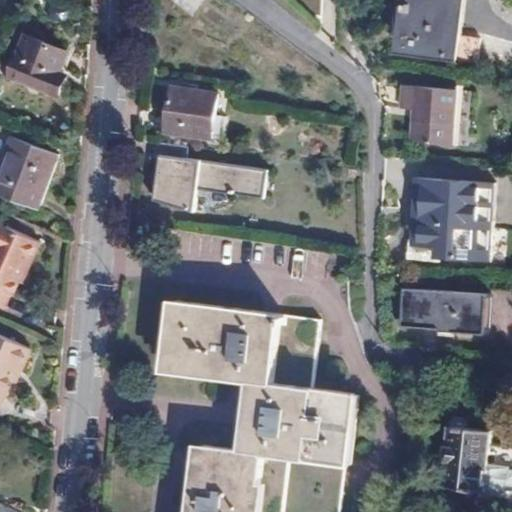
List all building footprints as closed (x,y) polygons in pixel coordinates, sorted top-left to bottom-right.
[(171,0),(192,15),(203,0),(171,0)] [(410,0),(410,8),(432,11),(466,15),(467,0),(477,0),(503,4),(504,0),(410,0)] [(432,11),(410,8),(404,48),(481,58),(484,34),(463,32),(466,15),(432,11)] [(58,72),(62,64),(66,52),(27,35),(11,73),(59,94),(67,76),(58,72)] [(73,69),(62,64),(58,72),(67,76),(59,94),(63,96),(74,72),(73,69)] [(222,95),(175,87),(168,128),(215,136),(222,95)] [(458,93),(404,87),(402,109),(415,110),(412,142),(452,146),(458,93)] [(58,155),(11,136),(0,163),(0,193),(36,208),(58,155)] [(186,146),(156,141),(155,153),(160,155),(154,196),(196,211),(200,188),(267,198),(271,171),(184,158),(186,146)] [(418,218),(421,177),(414,177),(409,255),(418,255),(419,246),(421,219),(418,218)] [(494,182),(421,177),(418,218),(421,219),(419,246),(428,246),(427,256),(489,259),(494,182)] [(43,243),(0,223),(0,306),(5,309),(12,295),(15,297),(22,282),(25,283),(43,243)] [(428,246),(419,246),(418,255),(427,256),(428,246)] [(486,294),(407,288),(403,329),(455,333),(455,337),(482,339),(486,294)] [(206,447),(198,511),(261,511),(268,455),(348,464),(356,394),(314,390),(322,320),(178,302),(169,371),(251,382),(243,451),(206,447)] [(19,371),(26,373),(36,352),(0,334),(0,410),(0,411),(14,382),(19,371)] [(21,385),(26,373),(19,371),(14,382),(21,385)] [(492,429),(451,426),(450,441),(446,440),(445,459),(448,459),(447,485),(475,487),(474,501),(511,503),(511,447),(491,447),(492,429)] [(342,511),(348,464),(268,455),(261,511),(342,511)]
